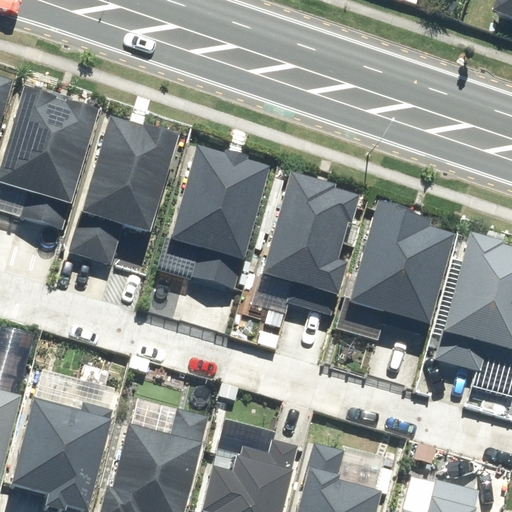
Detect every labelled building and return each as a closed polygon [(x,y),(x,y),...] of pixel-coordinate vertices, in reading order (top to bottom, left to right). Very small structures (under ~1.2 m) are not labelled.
[(511,0),(505,0),(499,20),(511,24),(511,0)] [(0,130),(11,97),(0,93),(0,130)] [(57,237),(94,125),(14,98),(0,141),(0,194),(20,202),(14,222),(57,237)] [(66,244),(62,254),(111,270),(122,236),(144,243),(174,151),(104,128),(66,244)] [(230,295),(267,181),(186,155),(156,247),(193,259),(186,280),(230,295)] [(347,234),(355,210),(281,186),(250,282),(285,294),(280,309),(330,325),(348,270),(331,265),(341,232),(347,234)] [(424,342),(456,243),(371,215),(339,315),(424,342)] [(511,260),(464,245),(426,362),(476,378),(481,364),(507,373),(511,359),(511,260)] [(0,477),(20,403),(0,398),(0,477)] [(106,429),(110,413),(80,405),(76,419),(27,406),(4,492),(37,500),(33,511),(64,511),(65,511),(89,511),(111,430),(106,429)] [(181,511),(205,423),(176,416),(168,445),(122,433),(105,498),(98,496),(94,511),(181,511)] [(330,488),(339,458),(309,449),(291,511),(370,511),(374,500),(330,488)] [(477,511),(481,498),(432,484),(423,511),(477,511)]
